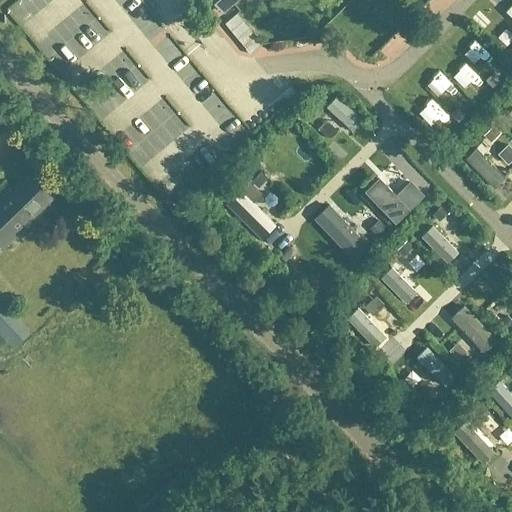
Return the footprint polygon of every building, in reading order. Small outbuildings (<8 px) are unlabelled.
[(210,0),(222,14),(238,0),(210,0)] [(241,18),(230,26),(248,48),(258,40),(241,18)] [(432,76),(425,84),(457,114),(464,106),(432,76)] [(275,115),(289,105),(281,93),(266,103),(275,115)] [(349,128),(359,117),(341,100),(331,112),(349,128)] [(226,109),(215,117),(224,129),(235,120),(226,109)] [(333,146),(344,137),(335,127),(325,136),(333,146)] [(299,172),(310,161),(303,154),(310,147),(296,132),(269,157),(284,174),(292,166),(299,172)] [(52,201),(28,177),(12,193),(10,191),(0,200),(0,247),(1,249),(52,201)] [(511,185),(507,179),(496,188),(510,205),(511,203),(511,185)] [(405,180),(391,194),(379,182),(367,194),(395,223),(421,197),(405,180)] [(230,208),(269,248),(283,235),(243,195),(230,208)] [(287,223),(294,214),(274,199),(267,208),(287,223)] [(330,232),(360,257),(371,242),(342,218),(330,232)] [(380,298),(369,303),(377,319),(389,313),(380,298)] [(0,307),(0,334),(12,348),(25,335),(0,308),(0,307)] [(355,322),(378,351),(390,342),(367,313),(355,322)] [(434,353),(422,362),(442,388),(454,379),(434,353)] [(511,414),(511,392),(507,386),(497,393),(511,414)]
